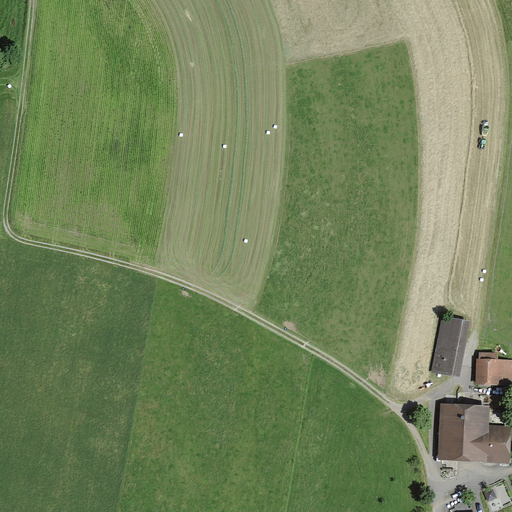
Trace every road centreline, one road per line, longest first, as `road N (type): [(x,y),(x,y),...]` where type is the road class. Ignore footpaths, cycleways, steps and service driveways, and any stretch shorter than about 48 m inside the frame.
road 1 (track): [(32,0),(5,209),(11,236),(227,303),(395,408)]
road 2 (track): [(489,0),(505,52),(504,98),(486,288),(468,361)]
